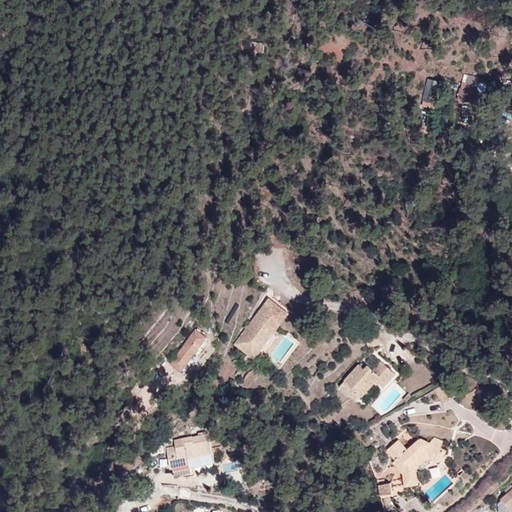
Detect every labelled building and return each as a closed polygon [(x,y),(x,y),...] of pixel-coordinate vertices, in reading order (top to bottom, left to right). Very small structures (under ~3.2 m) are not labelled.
[(478,99),(480,88),(464,85),(462,96),(478,99)] [(269,301),(234,346),(240,351),(245,345),(255,352),(285,314),(269,301)] [(253,361),(288,316),(285,314),(255,352),(245,345),(240,351),(253,361)] [(183,369),(209,334),(197,325),(171,360),(183,369)] [(376,332),(364,336),(369,348),(381,343),(376,332)] [(340,387),(356,401),(375,381),(383,388),(395,374),(382,361),(374,370),(368,364),(364,369),(359,364),(344,380),(346,381),(340,387)] [(454,394),(448,382),(436,389),(443,400),(454,394)] [(174,477),(191,473),(190,469),(188,460),(213,454),(209,434),(193,438),(193,436),(174,440),(176,446),(163,450),(169,471),(173,470),(174,477)] [(407,451),(399,442),(388,451),(401,466),(404,485),(418,483),(416,471),(422,463),(429,459),(435,461),(440,461),(446,451),(442,448),(443,442),(435,439),(431,443),(425,440),(420,440),(407,451)] [(213,454),(188,460),(190,469),(215,463),(213,454)] [(392,493),(391,483),(379,486),(382,495),(392,493)] [(511,489),(501,499),(502,499),(511,511),(511,489)] [(511,511),(502,499),(498,502),(500,511),(499,511),(511,511)]
